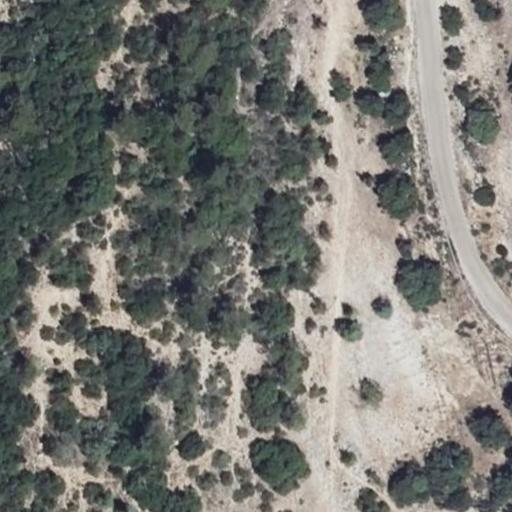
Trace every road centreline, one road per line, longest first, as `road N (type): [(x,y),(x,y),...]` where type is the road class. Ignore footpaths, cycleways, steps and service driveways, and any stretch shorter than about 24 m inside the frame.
road 1 (track): [(325,511),(340,348),(341,131),(328,66),(335,0)]
road 2 (unclassified): [(424,0),(456,216),(479,280),(511,320)]
